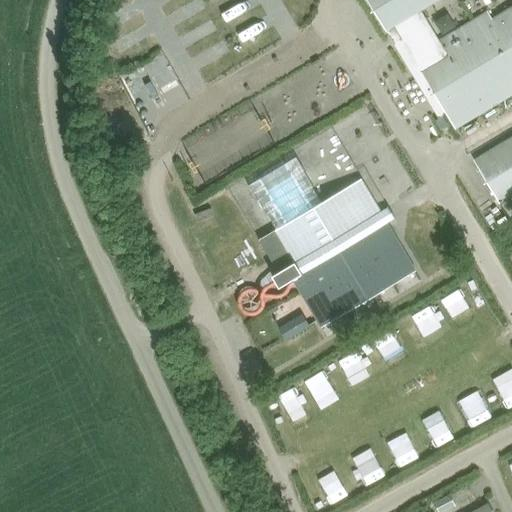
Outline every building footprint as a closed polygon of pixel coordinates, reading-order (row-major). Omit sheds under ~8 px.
[(365,0),(438,119),(445,115),(454,129),(511,94),(511,6),(491,19),(488,12),(438,42),(420,11),(438,0),(365,0)] [(155,8),(166,29),(177,23),(166,2),(155,8)] [(511,137),(473,161),(499,204),(511,195),(511,137)] [(323,202),(296,157),(248,186),(275,231),(258,241),(277,273),(272,277),(279,288),(292,280),(321,328),(415,271),(386,224),(393,220),(394,220),(395,220),(387,207),(386,207),(387,208),(380,212),(360,180),(323,202)] [(438,299),(443,310),(459,302),(454,291),(438,299)] [(443,312),(448,326),(468,319),(463,305),(443,312)] [(417,310),(400,320),(407,332),(424,322),(417,310)] [(430,322),(416,330),(424,342),(437,335),(430,322)] [(386,331),(367,340),(372,352),(392,343),(386,331)] [(473,360),(485,345),(476,339),(465,354),(473,360)] [(332,360),(339,373),(357,364),(350,351),(332,360)] [(299,381),(306,393),(324,383),(317,371),(299,381)] [(501,400),(511,396),(511,385),(498,390),(501,400)] [(431,438),(445,431),(436,411),(422,418),(431,438)] [(397,461),(413,450),(407,441),(390,452),(397,461)] [(356,480),(375,470),(361,443),(342,453),(356,480)] [(317,487),(321,497),(337,491),(333,481),(317,487)] [(491,511),(485,497),(450,511),(491,511)]
